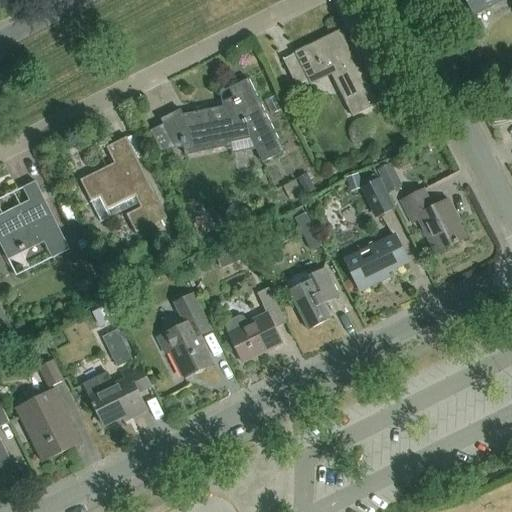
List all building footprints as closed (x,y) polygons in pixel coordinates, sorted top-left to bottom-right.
[(466,0),(474,16),(506,0),(466,0)] [(378,106),(351,53),(340,31),(282,60),(298,92),(311,85),(309,81),(334,69),(346,95),(342,97),(352,118),(378,106)] [(161,120),(175,149),(184,148),(185,155),(251,143),(261,163),(282,152),(248,80),(229,90),(235,101),(226,106),(183,116),(180,110),(161,120)] [(138,205),(149,228),(166,220),(126,139),(105,149),(113,165),(79,182),(100,224),(138,205)] [(398,172),(403,170),(404,172),(411,169),(407,161),(396,167),(398,172)] [(403,186),(392,164),(378,171),(388,193),(403,186)] [(316,190),(308,174),(298,180),(306,195),(316,190)] [(359,175),(347,179),(351,193),(362,189),(360,186),(362,185),(359,175)] [(362,189),(376,219),(395,210),(379,177),(362,185),(360,186),(362,189)] [(0,216),(0,246),(7,262),(45,243),(53,259),(69,251),(35,183),(22,189),(29,202),(0,216)] [(435,208),(426,190),(402,202),(412,224),(419,221),(436,256),(466,240),(454,216),(456,215),(449,201),(435,208)] [(313,228),(306,214),(295,220),(302,233),(302,234),(313,228)] [(396,236),(345,262),(360,293),(390,278),(388,274),(409,264),(396,236)] [(244,260),(238,247),(232,250),(238,263),(244,260)] [(114,267),(120,279),(134,272),(128,259),(114,267)] [(310,283),(289,293),(308,332),(331,321),(323,306),(338,299),(324,270),(308,278),(310,283)] [(286,325),(275,302),(269,289),(257,295),(267,316),(248,325),(245,318),(241,317),(223,326),(242,365),(282,345),(275,331),(286,325)] [(174,304),(183,325),(156,339),(165,356),(170,354),(184,381),(216,365),(202,338),(213,332),(194,294),(174,304)] [(115,321),(108,306),(93,314),(100,328),(115,321)] [(0,307),(0,341),(14,334),(8,322),(8,323),(0,307)] [(39,368),(49,389),(64,381),(54,360),(39,368)] [(125,382),(115,387),(108,373),(84,385),(104,427),(130,415),(132,419),(147,412),(138,394),(151,388),(139,366),(122,374),(125,382)] [(55,391),(16,410),(43,464),(82,445),(55,391)] [(0,471),(10,466),(0,445),(0,429),(9,425),(0,407),(0,471)]
